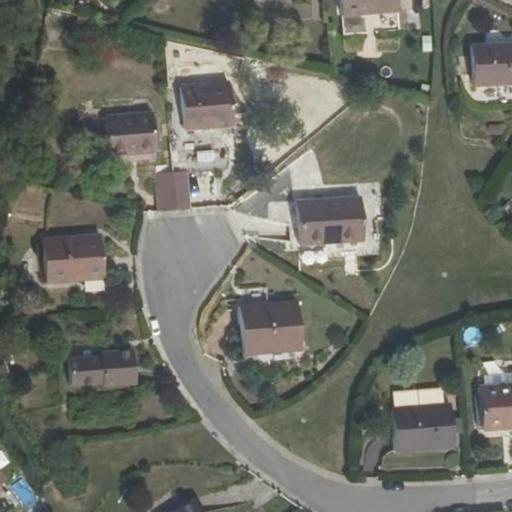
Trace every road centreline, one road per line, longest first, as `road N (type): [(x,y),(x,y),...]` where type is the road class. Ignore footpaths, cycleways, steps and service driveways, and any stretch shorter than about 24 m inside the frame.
road 1 (residential): [(188,251),(176,328),(200,396),(310,491)]
road 2 (residential): [(310,491),(439,499),(511,489)]
